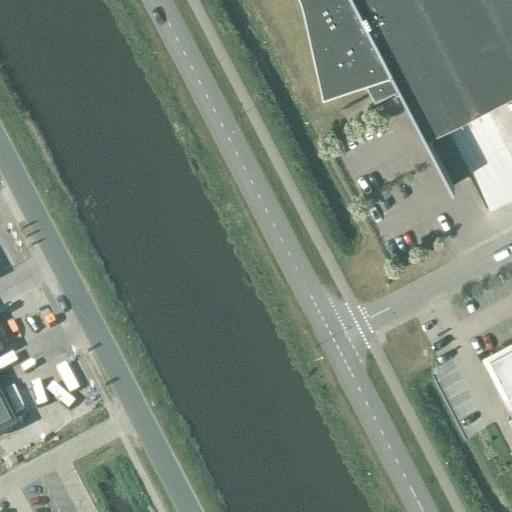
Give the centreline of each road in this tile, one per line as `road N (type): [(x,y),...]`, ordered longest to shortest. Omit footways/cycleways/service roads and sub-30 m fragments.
road 1 (unclassified): [(183,511),(0,153)]
road 2 (tertiary): [(331,337),(155,0)]
road 3 (unclassified): [(331,337),(511,244)]
road 4 (tertiary): [(422,511),(331,337)]
